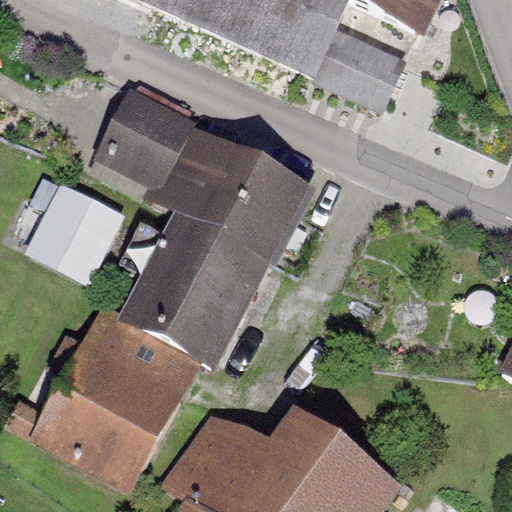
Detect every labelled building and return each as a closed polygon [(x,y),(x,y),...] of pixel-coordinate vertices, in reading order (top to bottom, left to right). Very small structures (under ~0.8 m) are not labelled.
[(101,0),(100,2),(379,123),(403,67),(345,42),(354,21),(303,0),(101,0)] [(451,0),(303,0),(354,21),(429,53),(451,0)] [(323,207),(137,107),(104,167),(166,201),(158,216),(175,225),(122,324),(114,338),(198,384),(221,396),(323,207)] [(133,231),(64,195),(29,264),(98,299),(133,231)] [(114,338),(122,324),(108,316),(34,452),(133,505),(198,384),(114,338)] [(402,511),(408,504),(295,431),(275,462),(214,423),(164,499),(183,511),(402,511)]
